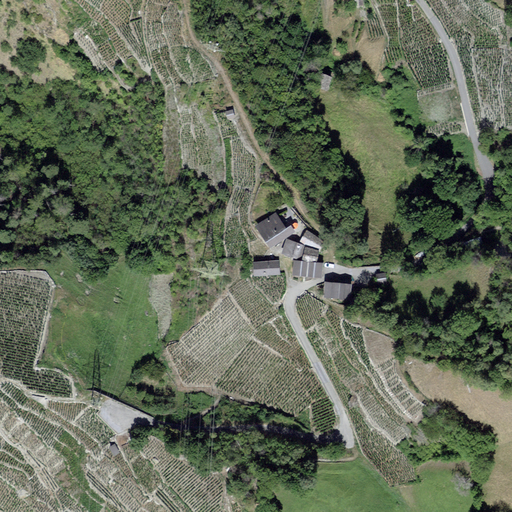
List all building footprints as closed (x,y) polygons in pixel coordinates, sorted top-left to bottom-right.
[(276,215),(255,228),(263,241),(265,240),(270,249),(294,235),(289,226),(284,229),(276,215)] [(485,238),(471,243),(475,254),(489,249),(485,238)] [(287,242),(282,254),(299,260),(303,248),(287,242)] [(278,262),(254,264),(255,276),(279,275),(278,262)] [(321,263),(294,262),(293,276),(320,277),(321,263)] [(388,275),(377,278),(379,287),(390,285),(388,275)] [(350,286),(325,284),(324,297),(349,299),(350,286)]
